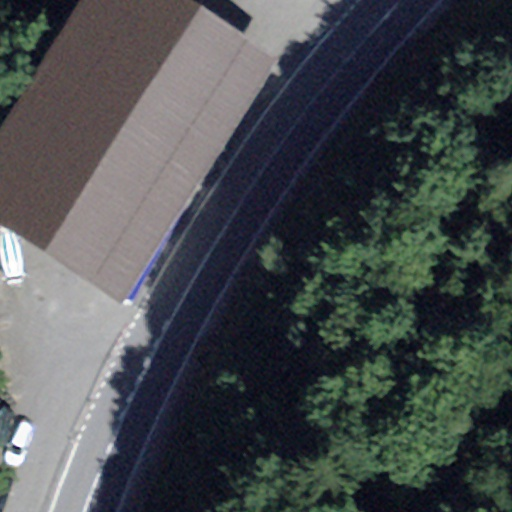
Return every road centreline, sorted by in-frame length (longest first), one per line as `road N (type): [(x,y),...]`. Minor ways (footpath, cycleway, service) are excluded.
road 1 (secondary): [(403,0),(322,84),(209,249),(135,384),(84,511)]
road 2 (track): [(511,157),(466,221),(375,459),(379,490),(401,508),(432,500),(496,439),(511,436)]
